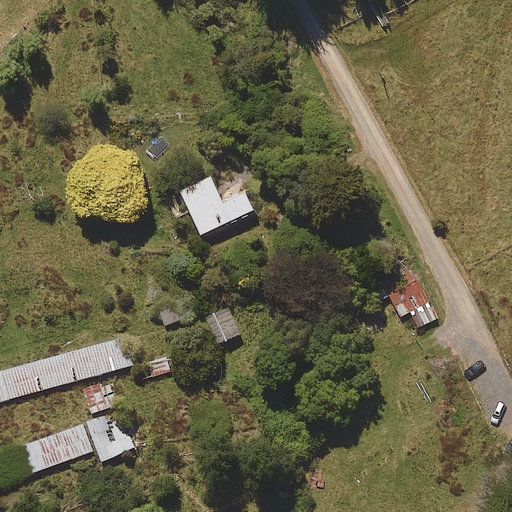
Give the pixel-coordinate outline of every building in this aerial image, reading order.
[(224,203),(213,179),(183,192),(203,237),(256,212),(247,193),(224,203)] [(440,317),(414,270),(383,287),(401,318),(410,312),(420,328),(440,317)] [(188,319),(184,304),(161,310),(166,326),(188,319)] [(242,336),(232,309),(207,318),(218,345),(242,336)] [(0,402),(126,368),(118,341),(0,373),(0,402)] [(172,372),(168,358),(139,367),(143,381),(172,372)] [(121,405),(113,382),(102,386),(101,383),(84,388),(92,414),(121,405)] [(138,451),(129,423),(111,429),(107,418),(90,423),(103,462),(138,451)] [(96,453),(86,424),(0,454),(0,463),(8,485),(96,453)]
